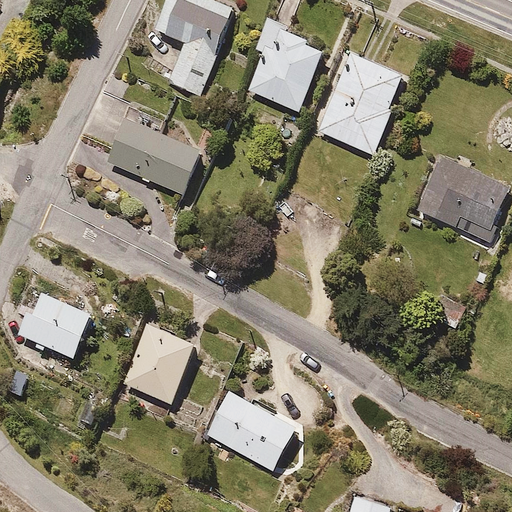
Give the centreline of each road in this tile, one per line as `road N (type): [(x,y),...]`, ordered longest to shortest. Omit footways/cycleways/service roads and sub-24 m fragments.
road 1 (residential): [(511,459),(428,420),(352,363),(38,197)]
road 2 (residential): [(129,0),(38,197)]
